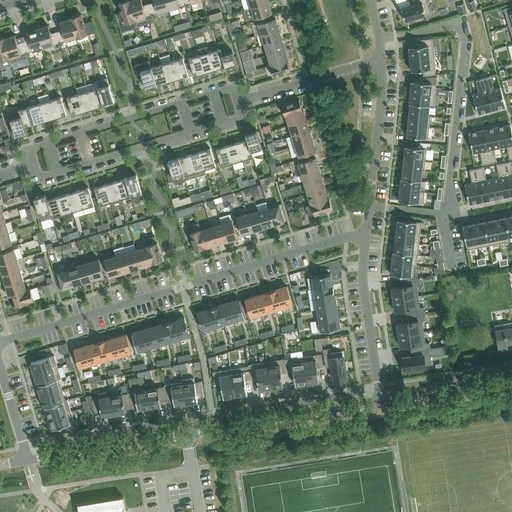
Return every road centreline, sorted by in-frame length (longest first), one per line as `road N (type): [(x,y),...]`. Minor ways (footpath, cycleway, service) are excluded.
road 1 (residential): [(0,343),(364,239)]
road 2 (residential): [(28,461),(379,405)]
road 3 (residential): [(441,213),(449,210),(463,36),(454,21),(377,42)]
road 4 (residential): [(241,102),(232,89),(131,118),(29,150),(30,165)]
road 5 (residential): [(30,165),(39,179),(57,174),(239,118),(241,102)]
road 6 (residential): [(364,239),(379,405)]
road 7 (residential): [(380,61),(369,208)]
road 8 (residential): [(380,61),(241,102)]
road 9 (residential): [(379,405),(511,382)]
